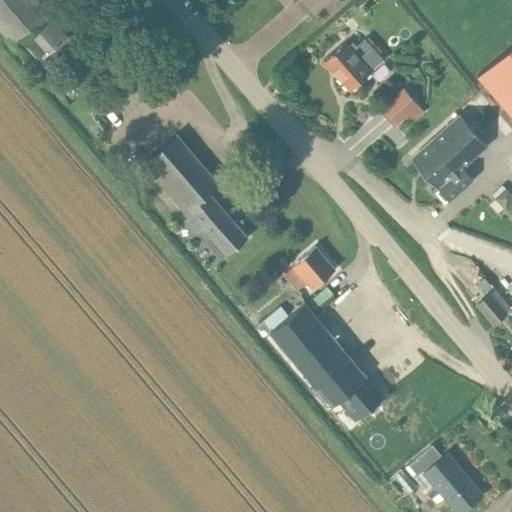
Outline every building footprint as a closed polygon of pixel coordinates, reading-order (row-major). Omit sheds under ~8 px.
[(51,11),(40,0),(0,0),(0,25),(15,43),(21,38),(38,58),(44,53),(52,62),(74,43),(48,13),(51,11)] [(383,60),(364,38),(352,49),(344,41),(324,60),(351,89),(383,60)] [(511,115),(511,43),(476,74),(511,115)] [(92,87),(115,66),(100,47),(77,68),(92,87)] [(414,121),(423,112),(417,105),(402,89),(381,108),(396,124),(407,114),(414,121)] [(450,200),(469,183),(473,179),(461,166),(486,144),(459,114),(411,157),(438,187),(439,188),(436,191),(445,201),(449,199),(450,200)] [(207,242),(218,255),(222,256),(226,253),(247,236),(208,191),(218,183),(177,133),(142,163),(143,163),(188,217),(185,219),(199,235),(206,229),(210,234),(208,236),(207,242)] [(501,184),(491,193),(494,196),(494,197),(505,209),(511,201),(511,194),(505,187),(504,187),(501,184)] [(313,288),(334,268),(313,246),(283,273),(298,289),(307,281),(313,288)] [(492,324),(506,313),(490,293),(476,305),(492,324)] [(382,396),(303,301),(288,314),(280,305),(263,319),(271,328),(269,330),(332,405),(338,400),(345,408),(348,405),(357,416),(382,396)] [(431,444),(408,464),(416,474),(439,454),(431,444)] [(460,511),(483,493),(447,451),(423,472),(434,486),(427,492),(431,498),(439,492),(456,511),(460,511)]
